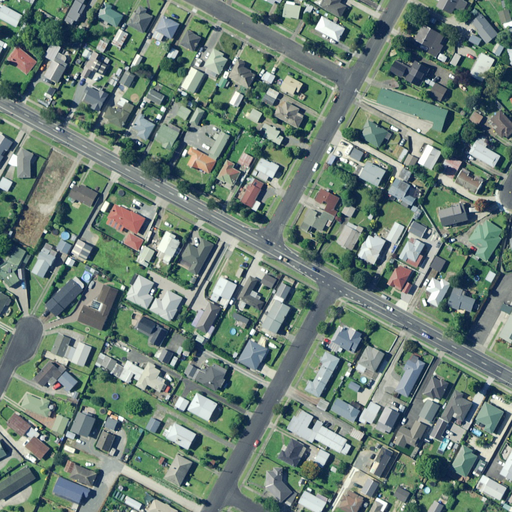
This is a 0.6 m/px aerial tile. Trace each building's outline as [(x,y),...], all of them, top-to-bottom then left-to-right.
[(86,0),(76,0),(66,21),(73,25),(75,21),(78,22),(87,5),(84,4),(86,0)] [(342,0),(326,0),(323,8),(341,18),(347,7),(340,3),(342,0)] [(440,0),(437,6),(452,15),(456,8),(463,13),(469,3),(464,0),(463,0),(440,0)] [(296,3),(287,1),(283,17),(299,21),(302,7),(295,6),(296,3)] [(114,7),(106,3),(98,17),(118,28),(124,16),(113,10),(114,7)] [(23,16),(4,6),(0,13),(0,18),(17,27),(23,16)] [(148,10),(141,6),(134,21),(131,19),(128,25),(145,34),(154,16),(147,13),(148,10)] [(59,28),(67,13),(60,9),(56,17),(42,9),(38,17),(59,28)] [(511,26),(511,18),(510,10),(500,12),(503,24),(504,24),(505,28),(511,26)] [(320,14),(315,12),(311,19),(316,22),(320,14)] [(499,35),(483,14),(473,22),(479,31),(478,32),(488,44),(499,35)] [(346,29),(323,17),(317,29),(339,41),(346,29)] [(165,35),(172,39),(181,25),(169,18),(167,21),(163,18),(156,30),(152,37),(161,42),(165,35)] [(31,26),(25,22),(17,37),(23,40),(31,26)] [(87,28),(82,25),(77,34),(82,37),(87,28)] [(441,54),(449,38),(423,25),(415,40),(430,48),(427,54),(446,64),(449,58),(441,54)] [(511,40),(511,27),(502,30),(505,42),(511,40)] [(129,34),(120,30),(112,44),(121,49),(129,34)] [(181,45),(194,52),(198,45),(200,46),(204,39),(189,31),(181,45)] [(482,40),(473,34),(470,41),(478,46),(482,40)] [(57,58),(63,46),(53,41),(45,56),(54,61),(45,76),(59,84),(70,66),(57,58)] [(511,47),(508,45),(501,59),(511,64),(511,47)] [(38,62),(19,47),(11,57),(15,61),(13,64),(28,75),(38,62)] [(180,51),(173,48),(168,57),(175,61),(180,51)] [(225,55),(215,49),(205,67),(221,75),(229,60),(224,57),(225,55)] [(86,79),(87,80),(92,71),(102,76),(105,71),(108,66),(97,60),(100,54),(94,51),(86,67),(81,76),(82,77),(77,85),(82,88),(86,79)] [(462,57),(457,53),(451,63),(456,66),(462,57)] [(495,59),(483,53),(471,75),(482,82),(495,59)] [(143,58),(138,55),(132,68),(137,70),(143,58)] [(247,69),(249,65),(240,60),(229,78),(249,89),(257,75),(247,69)] [(409,75),(407,80),(419,86),(429,66),(416,60),(412,68),(409,75)] [(193,68),(179,93),(184,95),(187,89),(195,93),(205,75),(193,68)] [(127,71),(121,83),(129,87),(135,76),(127,71)] [(276,76),(268,72),(264,80),(272,84),(276,76)] [(304,84),(301,83),(288,76),(282,88),(283,89),(282,91),(287,94),(288,92),(294,95),(296,91),(300,93),(304,84)] [(219,86),(225,89),(227,86),(228,87),(231,82),(224,78),(219,86)] [(391,85),(391,89),(398,89),(398,80),(391,80),(386,80),(386,85),(391,85)] [(449,90),(436,83),(428,96),(441,103),(449,90)] [(90,87),(83,99),(93,105),(91,108),(99,113),(110,94),(103,90),(101,93),(90,87)] [(271,88),(267,95),(276,100),(280,93),(271,88)] [(450,111),(383,88),(378,103),(435,122),(433,129),(443,133),(450,111)] [(165,97),(153,89),(146,101),(151,104),(152,101),(160,105),(165,97)] [(245,96),(237,91),(231,103),(239,108),(245,96)] [(193,94),(190,100),(198,104),(201,98),(193,94)] [(267,95),(266,94),(263,101),(273,106),(276,100),(267,95)] [(111,106),(104,117),(122,128),(129,117),(135,105),(129,102),(122,98),(118,104),(119,105),(118,107),(116,110),(111,106)] [(300,109),(288,102),(284,109),(280,107),(275,116),(299,129),(304,119),(297,115),(300,109)] [(192,111),(183,106),(178,115),(187,120),(192,111)] [(206,111),(199,108),(191,123),(197,127),(206,111)] [(263,114),(254,109),(249,118),(259,123),(263,114)] [(485,116),(474,109),(467,120),(478,127),(485,116)] [(511,121),(502,111),(490,122),(495,128),(494,130),(503,139),(506,136),(509,138),(511,135),(511,121)] [(146,116),(142,114),(133,128),(140,132),(137,136),(148,141),(157,125),(145,118),(146,116)] [(361,137),(380,148),(385,138),(390,141),(394,134),(375,123),(375,122),(369,119),(364,127),(366,128),(361,137)] [(266,123),(262,130),(267,132),(264,136),(275,142),(281,146),(285,138),(279,135),(281,132),(266,123)] [(181,134),(164,125),(156,140),(164,144),(163,146),(172,151),(181,134)] [(231,136),(223,131),(211,153),(219,157),(231,136)] [(14,142),(0,133),(0,163),(4,157),(2,155),(6,150),(8,151),(14,142)] [(485,144),(487,141),(479,136),(469,153),(480,159),(495,168),(502,156),(486,148),(488,145),(485,144)] [(466,147),(458,143),(453,153),(462,157),(466,147)] [(409,150),(399,145),(393,155),(403,161),(409,150)] [(443,152),(429,145),(419,163),(433,170),(443,152)] [(189,163),(188,165),(198,171),(200,169),(211,175),(218,161),(217,161),(218,158),(211,154),(209,156),(192,147),(188,154),(192,157),(189,163)] [(365,153),(356,148),(351,157),(360,162),(365,153)] [(35,154),(23,149),(20,157),(14,154),(10,164),(19,168),(19,178),(32,178),(32,161),(35,154)] [(254,157),(245,152),(239,163),(248,167),(254,157)] [(419,160),(410,155),(405,163),(414,169),(419,160)] [(463,162),(452,156),(449,161),(446,160),(440,173),(454,180),(463,162)] [(280,167),(263,158),(257,169),(274,178),(280,167)] [(236,165),(228,160),(218,179),(234,187),(242,173),(234,169),(236,165)] [(386,172),(369,162),(361,178),(378,187),(386,172)] [(408,183),(413,172),(404,168),(398,179),(397,178),(389,194),(413,206),(421,191),(412,186),(408,183)] [(483,182),(463,171),(456,183),(476,194),(483,182)] [(266,184),(253,177),(251,182),(252,182),(241,202),(257,211),(262,203),(256,200),(266,184)] [(13,183),(4,178),(0,185),(0,187),(8,192),(13,183)] [(81,188),(75,185),(70,197),(92,208),(99,193),(82,186),(81,188)] [(331,215),(332,216),(341,199),(322,189),(316,201),(324,205),(325,202),(329,203),(325,212),(311,204),(305,215),(307,216),(304,222),(300,229),(308,233),(310,234),(312,230),(310,229),(312,226),(316,228),(323,232),(331,215)] [(357,207),(348,202),(342,213),(352,218),(357,207)] [(469,221),(464,203),(451,206),(451,208),(439,211),(443,227),(469,221)] [(147,219),(116,204),(107,224),(123,232),(125,228),(140,235),(147,219)] [(25,208),(15,228),(16,229),(14,232),(25,237),(26,234),(30,236),(41,216),(25,208)] [(504,231),(487,220),(483,227),(480,225),(469,241),(480,249),(476,255),(488,262),(503,239),(500,237),(504,231)] [(364,230),(349,221),(338,242),(353,251),(364,230)] [(406,227),(396,222),(387,240),(396,245),(406,227)] [(415,223),(412,228),(425,235),(427,230),(415,223)] [(421,236),(412,230),(408,236),(411,238),(400,258),(417,268),(423,256),(420,255),(426,244),(419,240),(421,236)] [(177,236),(168,231),(158,249),(167,254),(163,259),(170,263),(173,257),(175,258),(178,253),(177,252),(182,242),(176,239),(177,236)] [(145,240),(130,233),(125,244),(134,248),(131,256),(136,258),(145,240)] [(375,239),(370,236),(359,256),(376,265),(382,254),(380,254),(387,242),(376,236),(375,239)] [(73,246),(62,240),(57,249),(68,255),(73,246)] [(215,246),(204,240),(199,249),(190,244),(179,265),(189,270),(189,271),(198,276),(215,246)] [(53,246),(47,243),(33,273),(45,278),(58,253),(52,250),(53,246)] [(28,252),(17,245),(3,269),(0,267),(0,280),(1,282),(5,279),(10,287),(21,281),(16,273),(28,252)] [(155,251),(147,247),(139,262),(148,267),(155,251)] [(447,261),(437,255),(430,267),(440,273),(447,261)] [(76,261),(69,258),(67,263),(73,267),(76,261)] [(497,275),(491,271),(486,279),(492,283),(497,275)] [(277,280),(267,274),(262,283),(272,289),(277,280)] [(260,280),(252,275),(239,299),(243,301),(240,307),(245,309),(248,303),(261,311),(265,303),(257,299),(260,294),(254,291),(260,280)] [(87,287),(76,276),(46,306),(57,317),(87,287)] [(214,292),(211,300),(225,307),(228,300),(231,301),(238,285),(222,277),(214,292)] [(442,283),(434,278),(426,294),(431,296),(428,302),(439,307),(452,284),(443,279),(442,283)] [(119,291),(105,285),(98,302),(94,300),(91,307),(85,305),(78,322),(102,332),(119,291)] [(456,286),(453,293),(448,306),(463,313),(464,310),(472,313),(477,301),(466,296),(468,291),(456,286)] [(13,299),(0,292),(0,315),(6,304),(9,306),(13,299)] [(292,308),(278,300),(263,327),(277,335),(292,308)] [(222,309),(211,302),(202,317),(198,315),(192,325),(207,334),(222,309)] [(511,307),(495,336),(511,345),(511,307)] [(230,308),(225,318),(226,318),(223,326),(229,329),(238,312),(230,308)] [(169,332),(144,318),(138,329),(151,336),(148,340),(160,347),(169,332)] [(255,321),(251,319),(246,329),(250,331),(255,321)] [(358,332),(342,324),(332,342),(355,354),(361,343),(354,339),(358,332)] [(69,346),(72,339),(59,334),(51,352),(64,358),(64,357),(73,360),(72,362),(85,368),(94,348),(80,343),(77,350),(69,346)] [(251,340),(239,362),(257,371),(268,350),(251,340)] [(369,345),(360,363),(357,369),(359,370),(358,373),(373,380),(377,372),(386,354),(369,345)] [(174,353),(166,348),(160,360),(168,365),(174,353)] [(322,366),(334,373),(341,359),(327,352),(324,358),(322,356),(320,360),(322,362),(320,365),(322,366)] [(426,364),(419,360),(417,364),(409,360),(404,370),(407,371),(396,391),(409,398),(426,364)] [(66,371),(68,369),(63,365),(60,368),(51,361),(35,379),(44,388),(49,383),(53,386),(58,380),(67,388),(65,390),(69,393),(71,391),(79,382),(66,371)] [(139,381),(137,386),(146,391),(148,386),(161,393),(166,383),(159,379),(163,372),(155,368),(157,366),(150,362),(145,370),(139,381)] [(228,371),(213,362),(206,375),(200,371),(196,379),(218,393),(225,380),(223,379),(228,371)] [(198,369),(190,365),(186,373),(194,378),(198,369)] [(321,369),(317,367),(315,372),(318,374),(316,379),(327,385),(334,373),(322,366),(321,369)] [(114,369),(112,368),(109,372),(116,377),(119,373),(114,369)] [(351,374),(352,373),(349,370),(345,376),(349,378),(352,380),(355,377),(351,374)] [(424,395),(438,403),(446,388),(447,389),(450,384),(435,376),(424,395)] [(314,382),(312,381),(306,390),(309,392),(320,398),(327,385),(316,379),(314,382)] [(362,387),(352,382),(349,388),(358,393),(362,387)] [(464,398),(466,395),(457,390),(442,418),(450,423),(454,417),(464,422),(474,403),(464,398)] [(42,400),(28,394),(22,407),(48,418),(51,409),(48,408),(51,401),(43,398),(42,400)] [(218,404),(198,394),(189,410),(209,421),(218,404)] [(190,402),(181,397),(176,406),(185,411),(190,402)] [(330,403),(320,398),(315,406),(326,412),(330,403)] [(350,405),(339,399),(332,411),(355,423),(364,407),(353,401),(350,405)] [(359,425),(364,428),(368,422),(372,424),(382,407),(372,402),(368,410),(366,409),(357,424),(359,425)] [(82,409),(81,412),(72,431),(88,438),(97,419),(93,418),(97,410),(86,406),(84,410),(82,409)] [(401,414),(387,407),(376,429),(386,433),(387,430),(392,432),(401,414)] [(501,419),(485,410),(472,434),(477,437),(476,438),(482,441),(482,440),(488,443),(497,427),(501,419)] [(315,439),(322,426),(324,424),(319,421),(313,431),(309,428),(314,418),(303,411),(299,418),(295,416),(288,429),(313,444),(315,439)] [(23,438),(27,434),(32,439),(25,447),(41,461),(51,450),(38,438),(42,434),(33,426),(17,412),(6,424),(23,438)] [(70,420),(59,415),(53,430),(64,434),(70,420)] [(412,431),(402,425),(396,437),(398,438),(395,444),(405,449),(408,443),(417,448),(431,421),(420,416),(412,431)] [(119,422),(109,418),(105,427),(114,431),(119,422)] [(166,425),(153,418),(147,429),(160,436),(166,425)] [(197,435),(175,423),(170,432),(167,430),(164,436),(189,450),(197,435)] [(322,426),(315,439),(341,453),(341,452),(347,455),(352,446),(346,444),(348,441),(322,426)] [(467,432),(456,427),(450,439),(461,445),(467,432)] [(365,434),(355,429),(351,436),(361,441),(365,434)] [(73,439),(75,440),(77,435),(69,431),(67,437),(73,439)] [(116,437),(104,431),(97,447),(110,452),(116,437)] [(0,458),(8,455),(0,439),(0,458)] [(305,445),(293,439),(286,452),(283,451),(279,459),(296,468),(301,459),(298,457),(305,445)] [(331,454),(322,450),(314,464),(324,469),(331,454)] [(511,452),(501,474),(511,480),(511,452)] [(194,463),(178,454),(166,478),(182,486),(194,463)] [(173,459),(163,455),(159,464),(164,465),(165,463),(171,465),(173,459)] [(487,462),(476,456),(469,468),(480,474),(487,462)] [(217,460),(211,457),(208,465),(214,468),(217,460)] [(365,463),(357,458),(347,476),(353,479),(358,470),(360,471),(365,463)] [(77,465),(77,464),(69,461),(64,471),(72,475),(71,478),(93,487),(99,474),(77,465)] [(389,470),(375,463),(365,481),(375,486),(379,477),(384,479),(389,470)] [(36,479),(28,467),(0,485),(0,498),(2,501),(36,479)] [(282,503),(283,502),(291,506),(298,495),(293,492),(285,484),(285,472),(284,472),(284,467),(274,467),(274,471),(267,471),(267,488),(282,503)] [(481,490),(480,491),(496,500),(497,499),(501,501),(508,488),(484,476),(477,488),(481,490)] [(91,490),(60,478),(53,495),(80,505),(84,495),(89,497),(91,490)] [(375,490),(368,486),(363,495),(370,499),(375,490)] [(412,494),(400,487),(395,496),(407,503),(412,494)] [(322,511),(328,503),(306,491),(300,503),(315,511),(322,511)] [(148,495),(143,504),(151,507),(149,511),(150,511),(178,511),(179,511),(148,495)] [(358,511),(363,504),(347,495),(340,508),(346,511),(358,511)] [(139,511),(143,504),(129,497),(125,505),(138,511),(139,511)] [(389,504),(378,498),(370,511),(385,511),(389,504)] [(441,511),(445,506),(435,501),(429,511),(441,511)]
